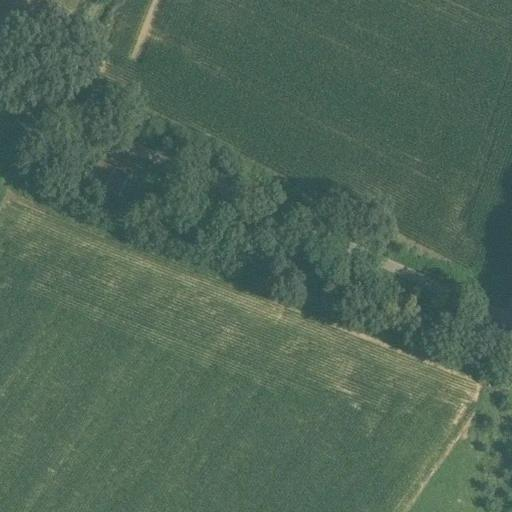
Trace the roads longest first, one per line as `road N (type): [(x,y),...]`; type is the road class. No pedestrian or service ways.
road 1 (track): [(511,321),(0,86)]
road 2 (track): [(119,0),(52,107)]
